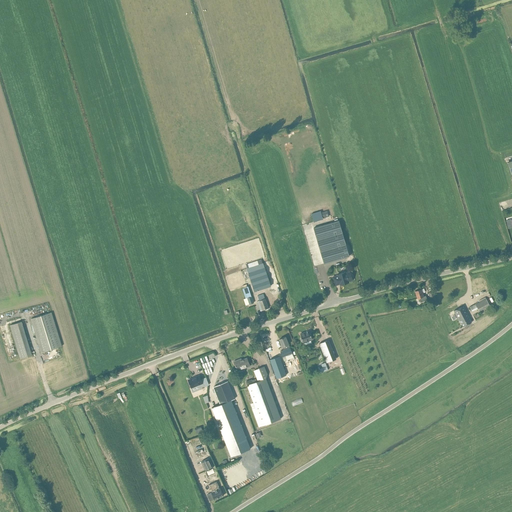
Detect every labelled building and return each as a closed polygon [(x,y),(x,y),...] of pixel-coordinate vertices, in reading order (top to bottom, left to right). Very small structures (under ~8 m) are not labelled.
[(339,221),(313,228),(324,264),(349,256),(339,221)] [(247,268),(248,273),(254,291),(271,286),(263,263),(247,268)] [(352,280),(350,272),(346,273),(346,272),(337,274),(337,275),(333,277),(335,285),(340,284),(340,285),(341,284),(340,283),(343,283),(343,282),(345,281),(346,283),(349,282),(348,281),(352,280)] [(246,305),(254,303),(248,286),(242,288),(246,298),(244,299),(246,305)] [(425,300),(424,297),(421,289),(415,291),(417,299),(420,298),(421,301),(425,300)] [(433,291),(428,293),(432,303),(437,301),(433,291)] [(268,308),(265,298),(263,294),(258,296),(259,301),(257,302),(258,305),(260,304),(262,310),(268,308)] [(490,305),(486,298),(469,307),(472,311),(478,308),(479,311),(490,305)] [(463,327),(471,322),(463,306),(454,311),(459,321),(460,320),(463,327)] [(30,319),(41,353),(62,346),(52,312),(30,319)] [(10,325),(20,359),(32,355),(22,321),(10,325)] [(303,343),(313,340),(309,330),(300,334),(302,338),(300,338),(301,342),(303,341),(303,343)] [(279,339),(283,350),(282,350),(284,354),(292,351),(290,347),(289,347),(288,344),(285,337),(279,339)] [(326,363),(336,359),(328,340),(319,344),(326,363)] [(284,372),(278,354),(269,358),(276,375),(284,372)] [(234,361),(238,371),(250,366),(246,358),(239,361),(239,359),(234,361)] [(328,370),(325,363),(321,364),(323,368),(319,369),(321,373),(328,370)] [(245,381),(247,385),(254,405),(251,406),(252,408),(258,427),(281,419),(266,378),(267,374),(264,366),(253,370),(258,381),(257,381),(256,379),(252,380),(252,379),(245,381)] [(199,376),(195,377),(196,378),(188,381),(189,384),(189,385),(190,385),(191,388),(202,384),(199,376)] [(235,399),(230,387),(228,382),(214,388),(220,405),(212,408),(231,456),(250,449),(231,401),(235,399)] [(116,393),(119,399),(125,397),(122,390),(116,393)] [(291,402),(293,407),(303,402),(301,398),(291,402)] [(280,416),(287,414),(282,401),(280,402),(281,405),(280,405),(281,408),(278,410),(280,416)] [(206,471),(212,468),(208,458),(201,461),(206,471)] [(214,499),(223,495),(220,488),(219,489),(218,487),(219,486),(216,481),(209,485),(212,492),(211,492),(214,499)]
